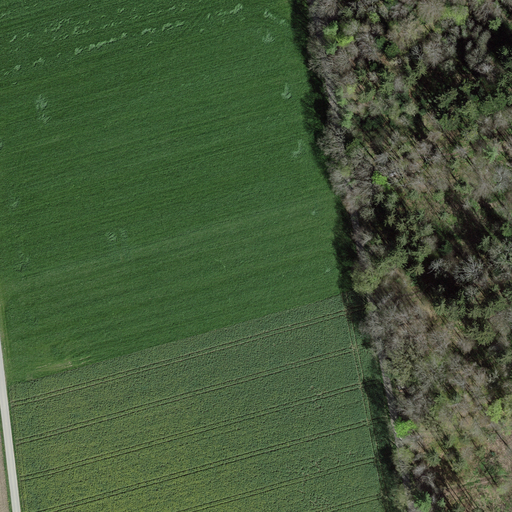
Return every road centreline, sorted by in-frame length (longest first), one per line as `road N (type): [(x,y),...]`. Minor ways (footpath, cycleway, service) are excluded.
road 1 (track): [(316,0),(410,511)]
road 2 (unclassified): [(16,511),(0,370)]
